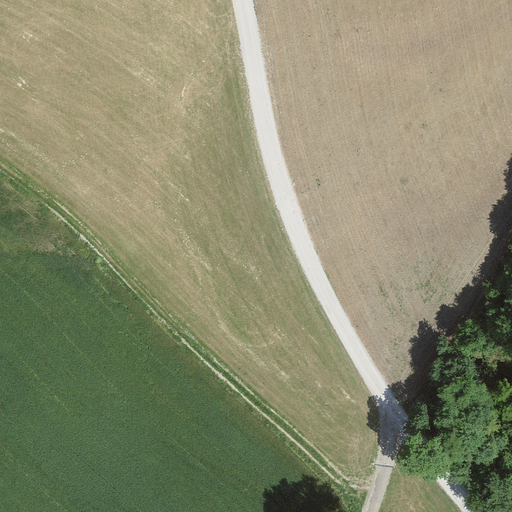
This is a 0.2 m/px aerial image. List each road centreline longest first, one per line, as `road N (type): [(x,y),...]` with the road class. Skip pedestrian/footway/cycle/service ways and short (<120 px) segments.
road 1 (track): [(371,511),(0,173)]
road 2 (track): [(393,417),(348,345),(276,190),(239,0)]
road 3 (track): [(393,417),(431,378),(511,257)]
road 4 (track): [(472,511),(393,417)]
